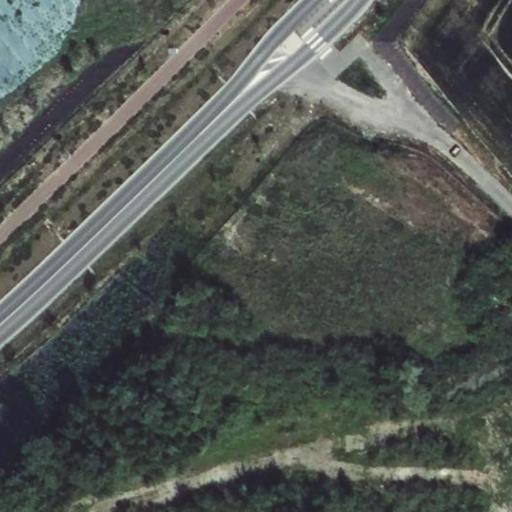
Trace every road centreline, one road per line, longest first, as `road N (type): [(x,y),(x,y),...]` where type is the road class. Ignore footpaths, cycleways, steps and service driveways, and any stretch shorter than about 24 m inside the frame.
road 1 (secondary): [(213,121),(0,326)]
road 2 (track): [(300,59),(351,98),(433,134),(511,206)]
road 3 (secondary): [(213,121),(307,54),(362,0)]
road 4 (secondary): [(314,0),(213,121)]
